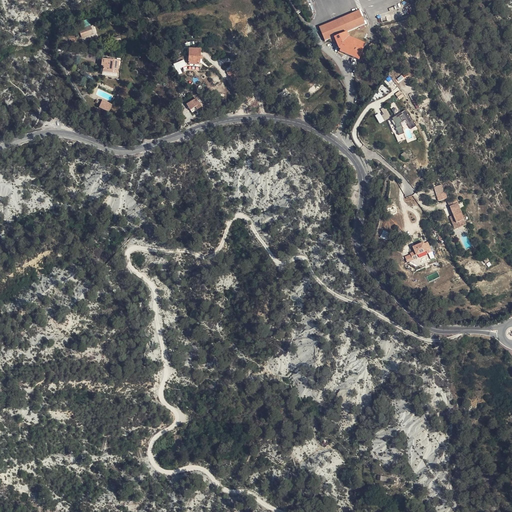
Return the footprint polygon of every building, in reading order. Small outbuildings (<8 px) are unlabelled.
[(366,25),(360,12),(320,30),(326,44),(331,42),(332,44),(334,42),(339,53),(348,57),(348,55),(359,59),(365,44),(348,38),(347,35),(366,25)] [(81,38),(94,34),(91,26),(79,30),(81,38)] [(199,60),(198,55),(198,50),(197,45),(187,45),(188,60),(199,60)] [(180,68),(186,66),(184,59),(174,63),(178,74),(182,73),(180,68)] [(122,61),(115,60),(114,68),(110,67),(109,67),(107,71),(121,74),(122,61)] [(99,107),(109,112),(112,104),(102,99),(99,107)] [(179,108),(181,113),(187,111),(188,115),(193,113),(190,104),(179,108)] [(382,115),(385,120),(390,117),(385,107),(381,109),(383,114),(382,115)] [(379,123),(384,121),(380,112),(375,115),(379,123)] [(406,113),(393,122),(397,128),(396,128),(397,131),(397,132),(398,135),(399,134),(400,139),(406,137),(401,127),(407,123),(413,133),(417,130),(415,126),(416,125),(414,123),(413,124),(411,120),(410,120),(406,113)] [(443,188),(436,190),(440,204),(448,202),(443,188)] [(467,224),(459,205),(457,200),(451,203),(448,204),(454,216),(459,228),(467,224)] [(450,217),(451,220),(456,230),(458,229),(459,228),(454,216),(450,217)] [(387,240),(390,233),(383,230),(380,237),(387,240)] [(433,255),(429,245),(425,247),(425,246),(414,250),(416,255),(418,258),(428,254),(429,257),(433,255)]
